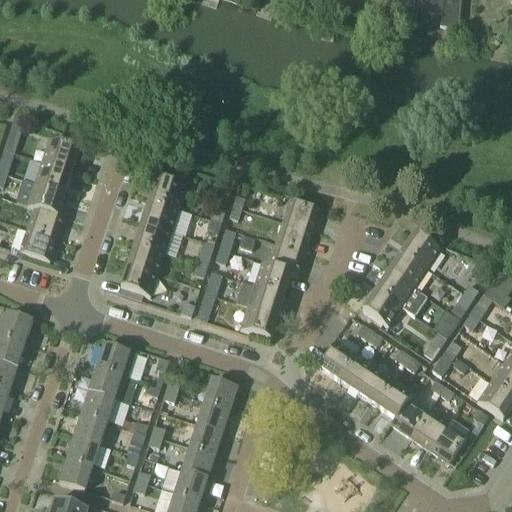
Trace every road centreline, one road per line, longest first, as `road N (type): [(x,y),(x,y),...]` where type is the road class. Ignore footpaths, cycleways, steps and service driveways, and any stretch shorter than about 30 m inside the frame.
road 1 (residential): [(282,388),(71,316)]
road 2 (residential): [(456,511),(282,388)]
road 3 (residential): [(9,511),(71,316)]
road 4 (residential): [(282,388),(345,225)]
road 5 (residential): [(71,316),(116,179)]
road 6 (residential): [(248,511),(235,507),(261,421),(282,388)]
